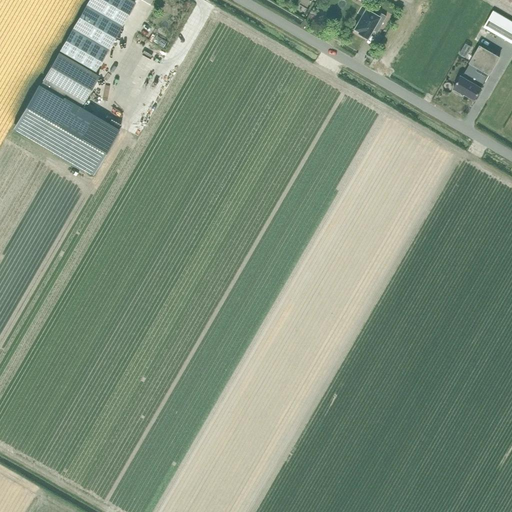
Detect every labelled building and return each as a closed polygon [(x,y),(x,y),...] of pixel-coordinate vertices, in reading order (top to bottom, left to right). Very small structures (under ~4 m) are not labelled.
[(100,75),(95,73),(136,2),(131,0),(89,0),(43,80),(83,104),(100,75)] [(511,43),(511,21),(494,10),(484,27),(511,44),(511,43)] [(367,11),(356,29),(359,32),(358,33),(365,37),(369,29),(378,34),(389,16),(383,12),(380,17),(367,11)] [(481,87),(500,57),(480,45),(463,76),(461,75),(453,89),(464,95),(465,94),(475,100),(483,87),(481,87)] [(40,85),(15,129),(54,152),(85,170),(93,175),(118,131),(80,109),(81,107),(83,104),(43,80),(40,85)]
